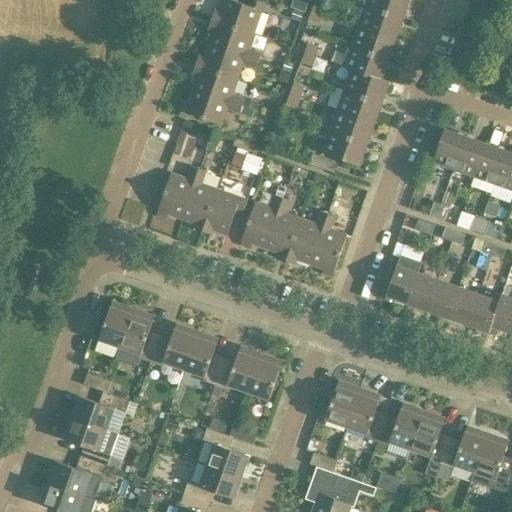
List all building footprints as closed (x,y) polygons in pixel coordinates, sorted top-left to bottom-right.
[(264,4),(252,0),(250,0),(248,7),(229,0),(223,0),(220,12),(215,11),(212,20),(254,35),(264,4)] [(326,3),(316,0),(315,0),(312,9),(323,13),(326,3)] [(408,0),(366,0),(365,5),(403,18),(408,0)] [(403,18),(365,5),(358,25),(395,39),(403,18)] [(292,21),(300,24),(304,12),(296,9),(292,21)] [(309,19),(319,23),(323,13),(312,9),(309,19)] [(261,54),(248,50),(254,35),(212,20),(209,29),(213,30),(208,44),(258,61),(261,54)] [(395,39),(358,25),(351,46),(388,59),(395,39)] [(319,47),(308,43),(304,53),(315,56),(319,47)] [(243,64),(256,68),(258,61),(208,44),(204,57),(199,55),(196,65),(238,79),(243,64)] [(389,81),(381,79),(388,59),(351,46),(344,66),(389,82),(389,81)] [(301,62),(312,66),(315,56),(304,53),(301,62)] [(245,99),(232,95),(238,79),(196,65),(193,74),(197,75),(193,88),(243,106),(245,99)] [(343,67),(351,70),(344,90),(381,103),(389,82),(344,66),(343,67)] [(304,88),(293,84),(290,94),(301,97),(304,88)] [(222,125),(227,108),(240,113),(243,106),(193,88),(188,102),(183,100),(180,110),(222,125)] [(381,103),(344,90),(337,110),(374,123),(381,103)] [(287,103),(298,107),(301,97),(290,94),(287,103)] [(244,106),(255,110),(258,101),(247,97),(244,106)] [(374,123),(337,110),(330,130),(367,144),(374,123)] [(444,129),(433,160),(455,167),(466,136),(444,129)] [(322,152),(359,165),(367,144),(330,130),(322,152)] [(215,153),(219,139),(210,136),(205,150),(215,153)] [(475,174),(486,143),(466,136),(455,167),(475,174)] [(495,181),(506,150),(486,143),(475,174),(495,181)] [(204,152),(194,148),(189,160),(200,164),(204,152)] [(511,152),(506,150),(495,181),(511,187),(511,152)] [(242,168),(247,154),(236,151),(232,164),(242,168)] [(309,164),(335,173),(339,162),(313,153),(309,164)] [(171,173),(156,215),(166,218),(168,214),(181,218),(199,168),(192,165),(187,178),(171,173)] [(195,223),(193,228),(202,231),(217,189),(201,183),(206,170),(199,168),(181,218),(195,223)] [(211,234),(213,229),(227,234),(235,211),(243,213),(247,199),(217,189),(202,231),(211,234)] [(255,202),(240,244),(250,248),(252,243),(265,248),(283,197),(276,195),(271,208),(255,202)] [(279,253),(277,257),(286,260),(301,218),(286,213),(290,200),(283,197),(265,248),(279,253)] [(434,201),(429,215),(437,217),(442,204),(434,201)] [(444,220),(449,207),(442,204),(437,217),(444,220)] [(321,211),(316,224),(301,218),(286,260),(295,264),(297,259),(310,264),(328,213),(321,211)] [(324,269),(322,273),(332,276),(347,234),(331,229),(335,216),(328,213),(310,264),(324,269)] [(475,215),(470,229),(477,232),(482,218),(475,215)] [(419,217),(414,226),(428,233),(433,225),(419,217)] [(489,222),(490,221),(482,218),(477,232),(497,239),(502,227),(489,222)] [(445,227),(442,237),(452,241),(455,231),(445,227)] [(462,244),(465,234),(455,231),(452,241),(462,244)] [(486,241),(482,251),(492,255),(496,245),(486,241)] [(502,259),(506,248),(496,245),(492,255),(502,259)] [(392,267),(388,265),(378,293),(407,303),(418,272),(421,262),(400,255),(390,283),(387,281),(392,267)] [(418,272),(407,303),(427,310),(438,279),(418,272)] [(438,279),(427,310),(448,317),(459,286),(438,279)] [(459,286),(448,317),(468,325),(479,293),(459,286)] [(501,294),(499,300),(479,293),(468,325),(488,332),(502,294),(501,294)] [(496,334),(498,327),(511,332),(511,329),(511,297),(502,294),(488,332),(496,334)] [(133,308),(112,301),(94,353),(115,360),(133,308)] [(159,338),(148,335),(154,316),(133,308),(115,360),(134,367),(137,365),(140,358),(150,362),(159,338)] [(197,331),(176,324),(170,342),(159,338),(150,362),(162,366),(163,362),(184,369),(197,331)] [(203,381),(214,385),(223,361),(212,357),(218,338),(197,331),(184,369),(204,376),(203,381)] [(214,385),(226,389),(227,385),(248,392),(261,354),(240,346),(234,365),(223,361),(214,385)] [(248,392),(269,399),(282,361),(261,354),(248,392)] [(107,392),(111,381),(87,373),(83,384),(103,391),(107,392)] [(331,401),(325,419),(346,426),(360,388),(339,381),(331,401)] [(380,395),(360,388),(346,426),(367,434),(365,438),(377,442),(385,418),(374,414),(380,395)] [(99,403),(79,396),(72,417),(107,430),(114,408),(125,412),(130,400),(107,392),(103,391),(99,403)] [(377,442),(388,446),(390,442),(410,449),(424,411),(403,403),(396,422),(385,418),(377,442)] [(445,418),(424,411),(410,449),(431,456),(429,460),(441,464),(449,441),(438,437),(445,418)] [(64,438),(84,445),(80,457),(115,469),(118,463),(109,460),(118,433),(107,430),(72,417),(64,438)] [(257,432),(234,424),(229,436),(233,437),(253,444),(257,432)] [(205,430),(193,426),(190,434),(193,441),(201,443),(205,430)] [(441,464),(452,468),(454,464),(474,471),(488,433),(467,426),(460,445),(449,441),(441,464)] [(241,477),(249,456),(229,449),(233,437),(229,436),(207,428),(203,440),(214,444),(206,465),(241,477)] [(488,433),(474,471),(472,479),(504,491),(511,467),(511,462),(502,459),(509,440),(488,433)] [(313,452),(309,464),(333,472),(337,460),(313,452)] [(76,468),(56,461),(49,483),(84,495),(94,499),(102,478),(104,475),(112,478),(115,469),(80,457),(76,468)] [(188,481),(184,493),(210,503),(214,491),(234,498),(241,477),(206,465),(199,485),(188,481)] [(375,485),(395,492),(400,477),(380,470),(375,485)] [(311,511),(348,511),(351,506),(354,507),(359,491),(374,496),(377,488),(362,483),(338,474),(334,485),(313,478),(306,498),(315,502),(311,511)] [(142,489),(145,480),(136,477),(133,483),(135,487),(142,489)] [(77,511),(84,495),(49,483),(41,504),(61,511),(60,511),(77,511)] [(401,483),(397,492),(408,496),(411,487),(401,483)] [(206,511),(210,503),(184,493),(177,511),(206,511)] [(443,499),(432,495),(428,505),(439,509),(443,499)]
